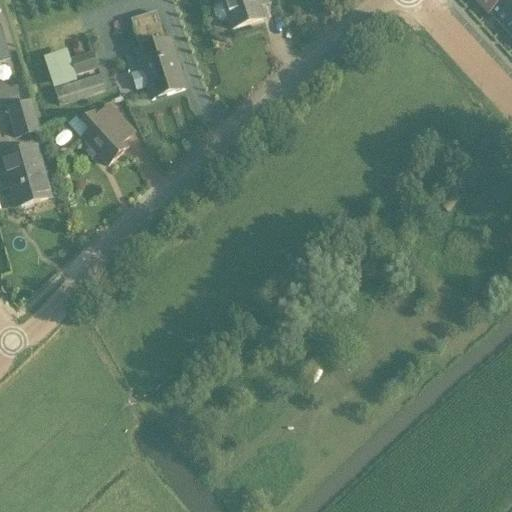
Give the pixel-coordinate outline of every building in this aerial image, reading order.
[(229,20),(233,31),(263,22),(257,5),(267,2),(266,0),(222,0),(224,4),(218,6),(215,9),(214,14),(215,18),(219,21),(223,22),(229,20)] [(473,0),(488,16),(489,15),(505,0),(473,0)] [(511,0),(505,0),(489,15),(503,31),(511,22),(511,0)] [(511,22),(503,31),(511,40),(511,22)] [(152,48),(136,53),(143,74),(131,77),(136,93),(148,89),(152,102),(185,91),(169,42),(165,43),(160,28),(147,32),(152,48)] [(93,55),(70,62),(75,79),(98,72),(93,55)] [(100,78),(54,92),(59,108),(105,93),(100,78)] [(17,140),(38,134),(30,106),(9,112),(17,140)] [(96,115),(82,127),(89,135),(83,140),(106,165),(125,147),(120,142),(131,132),(110,108),(99,118),(96,115)] [(37,151),(0,161),(0,178),(1,180),(6,179),(15,211),(51,201),(37,151)]
